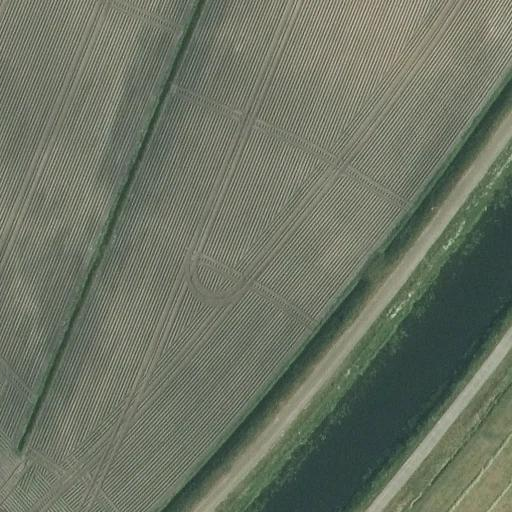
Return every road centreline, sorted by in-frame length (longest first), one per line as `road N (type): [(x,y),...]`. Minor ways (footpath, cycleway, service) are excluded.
road 1 (unclassified): [(196,511),(378,304),(511,122)]
road 2 (unclassified): [(368,511),(511,332)]
